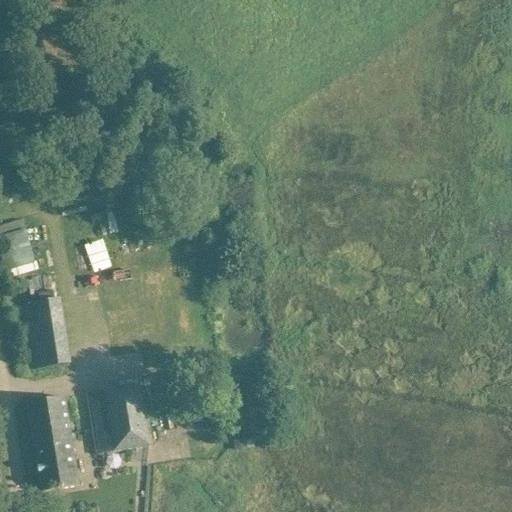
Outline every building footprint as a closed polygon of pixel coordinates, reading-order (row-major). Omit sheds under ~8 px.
[(13,276),(41,270),(33,230),(5,235),(13,276)] [(22,304),(31,368),(72,363),(62,298),(22,304)] [(254,383),(242,385),(250,432),(262,430),(254,383)] [(98,456),(151,447),(141,385),(88,394),(98,456)] [(28,404),(42,493),(79,487),(64,398),(28,404)]
